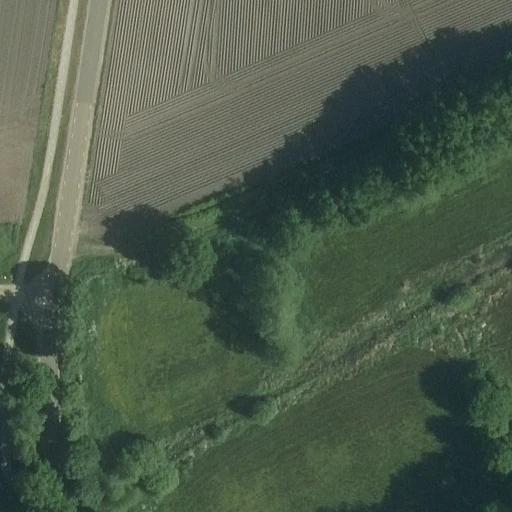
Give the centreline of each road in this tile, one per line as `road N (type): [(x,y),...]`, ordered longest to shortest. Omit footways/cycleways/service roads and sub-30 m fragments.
road 1 (track): [(59,254),(159,246),(511,98)]
road 2 (tertiary): [(53,304),(100,0)]
road 3 (tertiary): [(71,511),(45,393),(53,304)]
